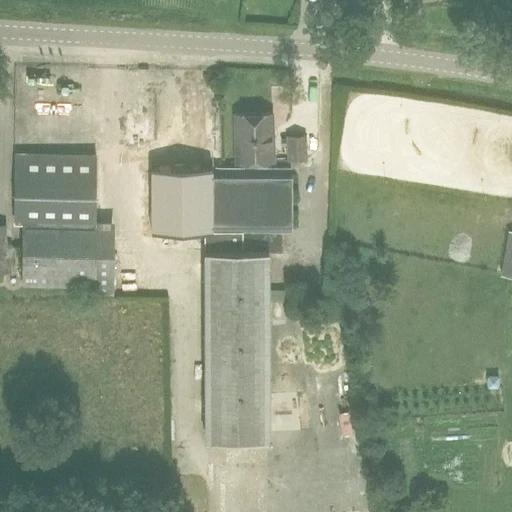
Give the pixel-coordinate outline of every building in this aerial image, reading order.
[(53,113),(56,122),(79,115),(71,88),(23,102),(26,114),(36,111),(38,118),(53,113)] [(234,113),(235,161),(272,160),(272,112),(234,113)] [(306,136),(286,135),(287,159),(306,159),(306,136)] [(206,230),(207,250),(263,250),(284,250),(283,228),(291,228),(290,166),(214,167),(213,149),(173,150),(174,168),(154,168),(155,230),(206,230)] [(94,286),(95,219),(95,210),(96,153),(14,152),(13,209),(23,209),(22,285),(94,286)] [(266,437),(263,250),(207,250),(210,438),(266,437)] [(227,511),(227,483),(217,483),(217,511),(227,511)]
